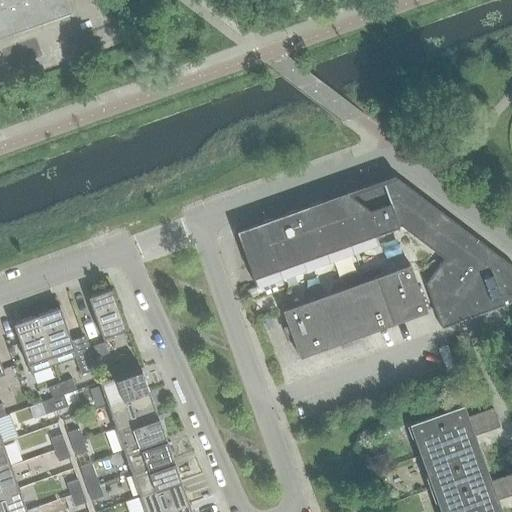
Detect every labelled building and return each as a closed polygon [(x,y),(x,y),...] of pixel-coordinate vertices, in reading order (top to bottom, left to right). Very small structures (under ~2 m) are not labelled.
[(0,0),(0,39),(70,14),(65,0),(0,0)] [(107,32),(110,39),(101,42),(104,48),(123,40),(118,27),(107,32)] [(235,232),(255,287),(353,252),(350,244),(400,226),(443,259),(424,284),(440,329),(503,306),(507,305),(509,303),(511,300),(511,267),(508,265),(505,263),(502,261),(500,261),(496,261),(493,261),(490,261),(488,262),(483,249),(484,248),(485,247),(414,192),(411,191),(409,189),(406,187),(400,185),(397,184),(393,184),(387,183),(384,183),(377,183),(375,183),(372,184),(367,185),(361,187),(355,189),(345,193),(347,197),(335,201),(333,197),(235,232)] [(339,343),(357,336),(426,312),(409,265),(282,311),(299,358),(339,343)] [(111,289),(87,297),(101,339),(126,330),(111,289)] [(70,341),(59,308),(35,316),(53,366),(76,357),(82,374),(94,370),(82,336),(70,341)] [(35,316),(12,324),(30,374),(53,366),(35,316)] [(92,346),(96,357),(107,354),(103,342),(92,346)] [(438,349),(438,350),(446,371),(446,372),(454,369),(446,346),(438,349)] [(98,383),(106,405),(147,391),(139,368),(98,383)] [(52,399),(63,395),(75,391),(71,379),(48,388),(52,399)] [(114,428),(155,413),(147,391),(106,405),(114,428)] [(52,399),(40,403),(44,415),(67,407),(63,395),(52,399)] [(462,404),(408,424),(431,488),(485,468),(474,436),(499,427),(492,408),(467,417),(462,404)] [(114,428),(122,451),(164,436),(155,413),(114,428)] [(66,433),(70,444),(82,440),(78,429),(66,433)] [(49,439),(53,450),(65,446),(61,435),(49,439)] [(131,474),(172,459),(164,436),(122,451),(131,474)] [(86,452),(82,440),(70,444),(74,456),(86,452)] [(0,468),(9,465),(1,443),(0,443),(0,468)] [(69,458),(65,446),(53,450),(57,462),(69,458)] [(131,474),(139,497),(180,482),(172,459),(131,474)] [(0,468),(0,494),(18,488),(9,465),(0,468)] [(500,511),(497,501),(511,495),(511,473),(490,481),(485,468),(431,488),(439,511),(500,511)] [(98,485),(94,474),(82,478),(86,489),(98,485)] [(69,496),(81,491),(77,480),(65,484),(69,496)] [(144,511),(167,511),(188,505),(180,482),(139,497),(144,511)] [(86,489),(91,501),(102,497),(98,485),(86,489)] [(0,511),(23,511),(26,511),(18,488),(0,494),(0,511)] [(85,503),(81,491),(69,496),(73,507),(85,503)]
